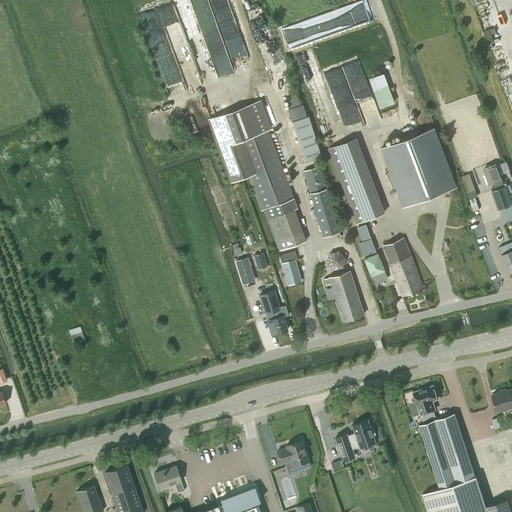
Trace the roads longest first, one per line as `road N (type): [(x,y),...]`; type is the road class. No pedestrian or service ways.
road 1 (unclassified): [(0,429),(511,293)]
road 2 (tertiary): [(0,467),(511,334)]
road 3 (unclassified): [(0,482),(511,354)]
road 4 (track): [(347,245),(315,237),(236,0)]
